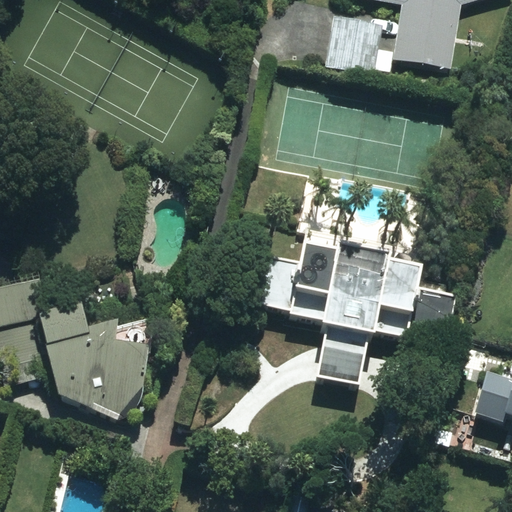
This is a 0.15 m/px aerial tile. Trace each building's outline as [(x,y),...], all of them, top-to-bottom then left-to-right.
[(379,0),(406,5),(398,61),(455,69),(463,7),(485,0),(379,0)] [(378,77),(379,73),(393,75),(395,56),(381,54),(386,21),(335,15),(327,70),(378,77)] [(345,256),(345,262),(308,256),(305,272),(275,267),(268,313),(297,317),(297,321),(331,326),(330,332),(334,332),(327,381),(366,387),(373,342),(382,344),(383,337),(413,341),(416,321),(420,322),(427,277),(403,273),(404,265),(345,256)] [(0,297),(0,331),(59,318),(51,285),(0,297)] [(90,310),(49,321),(61,405),(122,426),(148,401),(156,351),(122,350),(123,327),(97,334),(90,310)] [(511,383),(486,376),(474,419),(510,430),(511,422),(511,383)]
